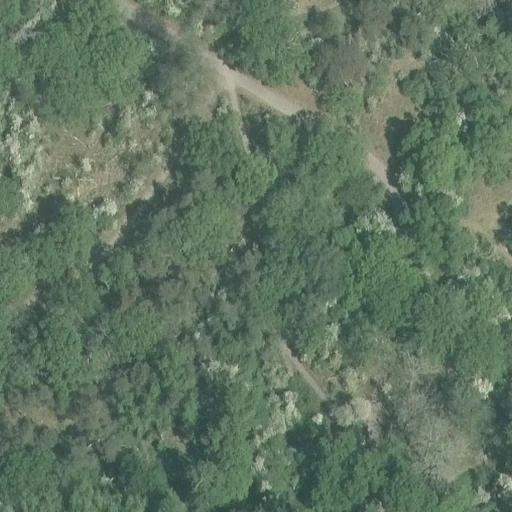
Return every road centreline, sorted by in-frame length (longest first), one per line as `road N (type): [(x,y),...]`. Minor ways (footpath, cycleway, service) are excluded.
road 1 (unknown): [(358,511),(328,412),(273,327),(259,284),(250,157),(198,0)]
road 2 (track): [(0,321),(82,269),(133,221),(173,168),(224,72)]
